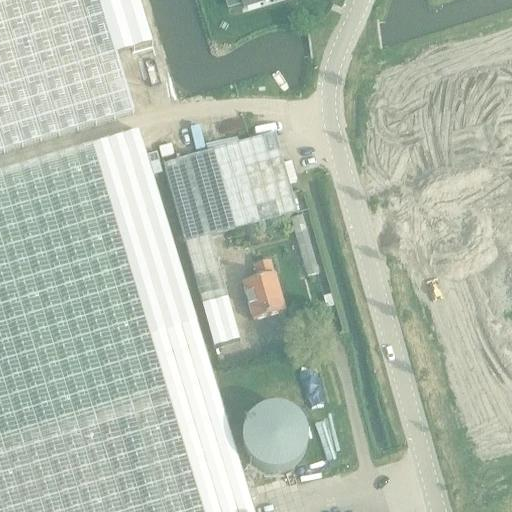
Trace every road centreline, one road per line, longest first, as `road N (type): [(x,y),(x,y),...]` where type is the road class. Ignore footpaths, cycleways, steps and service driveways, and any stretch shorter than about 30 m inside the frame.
road 1 (tertiary): [(438,511),(328,122),(327,81),(360,0)]
road 2 (unknown): [(328,122),(166,96),(149,80),(122,0)]
